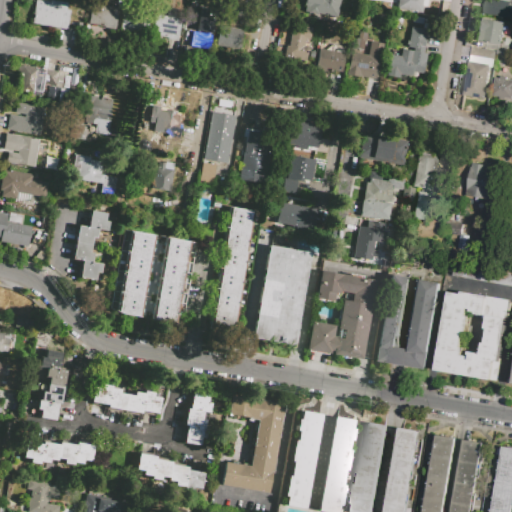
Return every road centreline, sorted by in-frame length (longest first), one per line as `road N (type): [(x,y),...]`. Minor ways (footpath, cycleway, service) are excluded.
road 1 (residential): [(511,417),(109,345),(68,319),(40,284),(0,268)]
road 2 (residential): [(0,38),(511,130)]
